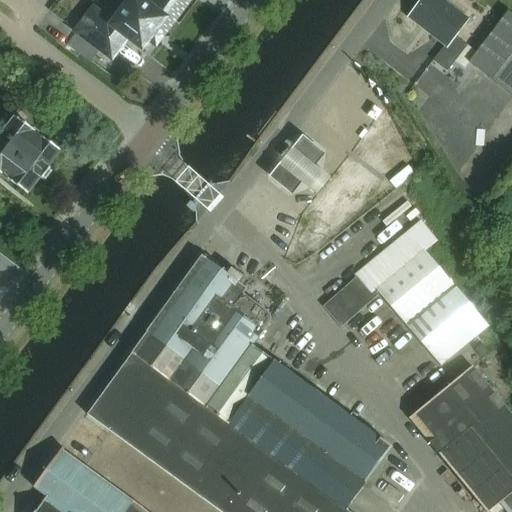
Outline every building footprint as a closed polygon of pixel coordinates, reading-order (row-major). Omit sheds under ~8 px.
[(77,32),(112,58),(129,37),(143,48),(159,28),(165,33),(189,0),(131,0),(114,24),(95,9),(77,32)] [(511,54),(511,13),(509,11),(477,53),(454,36),(466,20),(440,0),(424,0),(411,17),(446,44),(434,61),(447,72),(455,62),(465,69),(470,63),(492,80),(511,54)] [(49,166),(61,150),(33,128),(38,121),(37,116),(27,109),(21,108),(0,135),(0,172),(28,193),(40,177),(42,179),(50,168),(49,166)] [(281,187),(292,196),(302,184),(317,196),(331,179),(316,166),(326,154),(314,145),(303,135),(269,177),(281,187)] [(358,277),(323,307),(341,328),(380,294),(441,366),(487,328),(423,252),(436,242),(420,222),(356,276),(358,277)] [(267,313),(243,295),(247,289),(238,282),(242,277),(232,269),(233,268),(222,259),(216,266),(204,258),(201,255),(147,331),(221,388),(249,343),(252,346),(269,324),(270,323),(270,321),(270,319),(270,318),(270,316),(269,315),(268,314),(267,313)] [(147,331),(132,353),(207,407),(221,388),(147,331)] [(274,362),(252,346),(249,343),(221,388),(207,407),(229,424),(250,396),(274,362)] [(247,437),(229,424),(207,407),(132,353),(87,415),(92,418),(202,498),(247,437)] [(283,420),(308,386),(274,362),(250,396),(283,420)] [(511,511),(511,415),(472,367),(410,418),(486,511),(488,511),(500,503),(507,511),(511,511)] [(330,455),(355,421),(308,386),(283,420),(330,455)] [(330,455),(283,420),(250,396),(229,424),(247,437),(346,508),(366,481),(330,455)] [(330,455),(366,481),(392,447),(355,421),(330,455)] [(350,511),(346,508),(247,437),(202,498),(220,511),(350,511)] [(146,511),(62,450),(34,488),(47,497),(35,511),(146,511)]
